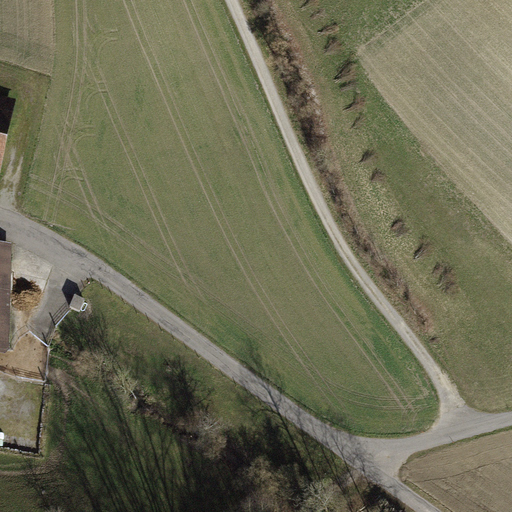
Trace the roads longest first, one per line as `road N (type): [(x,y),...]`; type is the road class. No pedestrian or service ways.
road 1 (unclassified): [(437,511),(83,261),(0,220)]
road 2 (track): [(464,427),(424,351),(370,287),(322,198),(235,0)]
road 3 (track): [(511,417),(364,458)]
